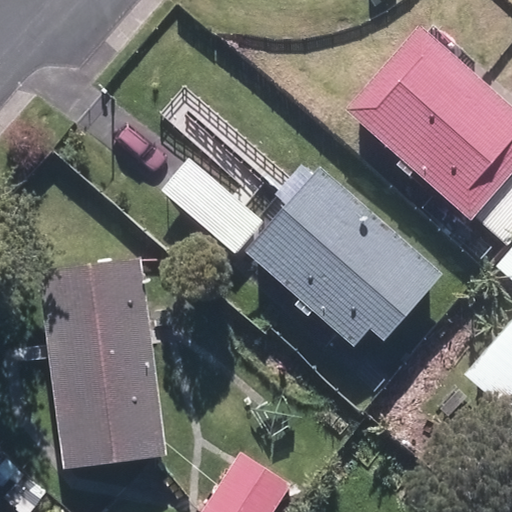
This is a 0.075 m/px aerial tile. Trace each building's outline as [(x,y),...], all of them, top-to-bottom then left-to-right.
[(417,168),(473,219),(511,174),(511,105),(454,54),(463,44),(437,22),(429,32),(421,24),(348,107),(403,157),(398,161),(411,174),(417,168)] [(165,187),(236,252),(264,221),(192,156),(165,187)] [(248,248),(356,343),(371,325),(385,337),(445,272),(323,163),(248,248)] [(511,182),(481,219),(511,245),(511,243),(511,182)] [(43,269),(67,465),(168,452),(144,258),(43,269)] [(511,318),(466,373),(511,412),(511,318)] [(318,413),(345,433),(362,411),(335,391),(318,413)] [(202,511),(274,511),(294,482),(242,449),(202,511)]
